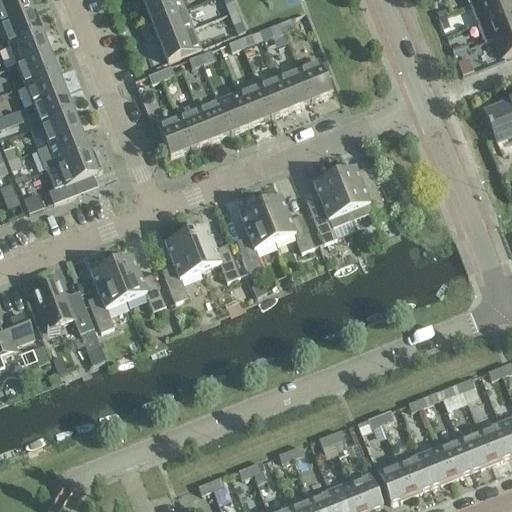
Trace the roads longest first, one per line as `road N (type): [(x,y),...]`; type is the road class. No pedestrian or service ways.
road 1 (residential): [(510,311),(67,487),(56,511)]
road 2 (residential): [(157,206),(428,100)]
road 3 (residential): [(510,311),(428,100)]
road 4 (residential): [(157,206),(71,0)]
road 5 (residential): [(0,269),(157,206)]
